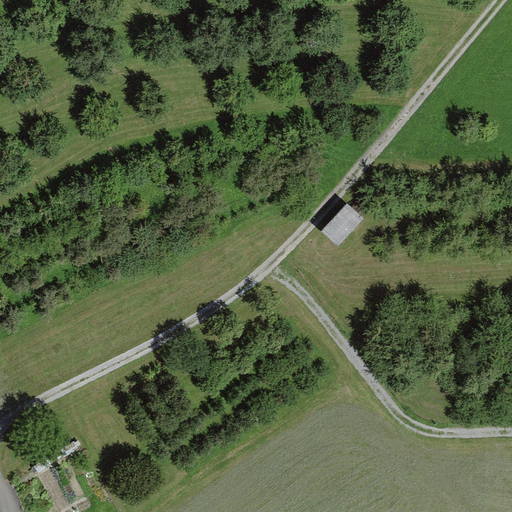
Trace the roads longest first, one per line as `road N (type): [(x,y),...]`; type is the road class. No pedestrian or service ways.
road 1 (track): [(499,0),(307,229),(249,282)]
road 2 (track): [(511,433),(441,434),(402,421),(274,258)]
road 3 (residential): [(249,282),(0,424)]
